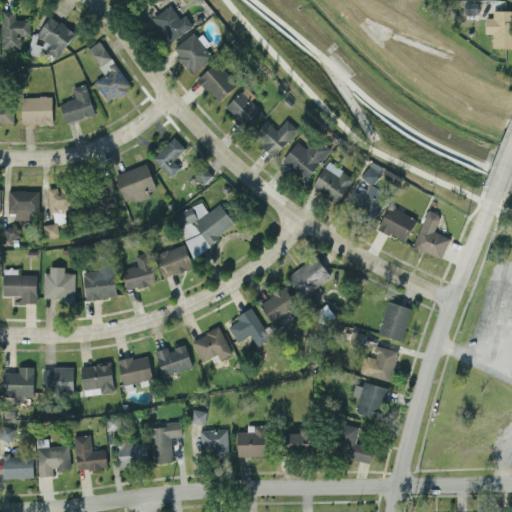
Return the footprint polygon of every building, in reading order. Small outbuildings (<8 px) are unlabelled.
[(168,42),(193,26),(185,14),(179,18),(171,4),(152,16),(168,42)] [(1,48),(20,48),(20,35),(30,35),(30,19),(15,19),(15,10),(2,10),(1,48)] [(485,17),(485,33),(493,33),(493,47),(511,47),(511,10),(493,10),(492,17),(485,17)] [(55,60),(75,32),(49,15),(25,49),(37,57),(42,51),(55,60)] [(173,46),(189,72),(212,58),(206,46),(209,44),(201,30),(173,46)] [(131,85),(99,40),(87,49),(104,73),(93,81),(108,102),(131,85)] [(218,100),(236,83),(216,61),(197,78),(218,100)] [(72,87),(75,98),(60,102),(65,122),(94,114),(86,83),(72,87)] [(254,95),(245,86),(225,107),(247,128),(262,111),(250,99),(254,95)] [(21,124),(52,123),(51,95),(20,96),(21,124)] [(0,122),(13,123),(14,101),(0,100),(0,122)] [(276,129),(265,119),(254,132),(263,141),(260,145),(273,157),(298,129),(286,118),(276,129)] [(173,159),(185,148),(174,136),(152,157),(170,176),(180,167),(173,159)] [(330,148),(315,136),(306,148),(297,141),(281,160),(306,180),(330,148)] [(340,201),(352,174),(324,162),(313,189),(340,201)] [(124,200),(133,198),(134,202),(150,197),(148,190),(155,188),(148,163),(115,172),(124,200)] [(373,185),(381,171),(368,164),(360,178),(365,181),(352,204),(372,216),(386,192),(373,185)] [(114,205),(112,181),(88,183),(89,207),(114,205)] [(49,186),(48,209),(72,209),(72,187),(49,186)] [(8,209),(15,209),(15,219),(30,219),(30,213),(39,212),(39,190),(8,190),(8,209)] [(220,203),(208,211),(199,199),(171,219),(195,253),(235,225),(220,203)] [(404,242),(416,219),(389,204),(377,227),(404,242)] [(450,237),(434,230),(440,214),(428,209),(412,246),(441,258),(450,237)] [(44,236),(58,236),(57,223),(44,223),(44,236)] [(3,227),(6,239),(19,237),(17,224),(3,227)] [(156,252),(163,275),(191,268),(185,244),(156,252)] [(156,282),(148,252),(135,255),(137,265),(121,269),(126,289),(156,282)] [(302,297),(331,275),(315,254),(286,276),(302,297)] [(117,295),(113,263),(95,265),(96,270),(83,271),(86,299),(117,295)] [(74,272),(64,272),(64,266),(45,265),(44,298),(74,299),(74,272)] [(20,294),(20,302),(37,302),(36,273),(18,274),(18,268),(2,268),(3,295),(20,294)] [(258,302),(272,323),(298,306),(283,285),(258,302)] [(402,340),(412,307),(387,300),(377,333),(402,340)] [(237,342),(250,334),(257,345),(270,337),(252,308),(226,324),(237,342)] [(217,354),(219,359),(232,353),(219,326),(191,339),(201,361),(217,354)] [(155,350),(161,375),(192,367),(186,344),(168,349),(167,346),(155,350)] [(360,373),(391,379),(396,349),(376,345),(374,356),(364,354),(360,373)] [(152,377),(147,353),(118,360),(122,384),(152,377)] [(80,365),(83,394),(114,391),(110,361),(80,365)] [(33,366),(18,366),(18,371),(2,371),(2,398),(23,398),(23,396),(33,396),(33,366)] [(42,392),(73,393),(73,367),(43,366),(42,392)] [(386,386),(362,381),(356,412),(380,417),(386,386)] [(206,411),(192,408),(190,421),(204,424),(206,411)] [(151,427),(153,461),(172,460),(171,436),(181,435),(181,420),(165,421),(165,426),(151,427)] [(358,426),(340,422),(333,455),(370,462),(373,446),(355,442),(358,426)] [(267,455),(266,424),(247,424),(247,430),(236,431),(237,455),(267,455)] [(0,438),(12,440),(14,427),(0,425),(0,428),(0,438)] [(200,429),(200,449),(214,448),(215,457),(228,457),(227,428),(200,429)] [(303,432),(288,432),(288,453),(309,453),(309,441),(304,441),(303,432)] [(74,435),(76,469),(107,467),(106,448),(91,449),(91,434),(74,435)] [(70,468),(69,444),(48,445),(48,438),(36,438),(37,475),(53,474),(53,468),(70,468)] [(147,440),(117,440),(117,464),(147,463),(147,440)] [(2,455),(3,477),(33,476),(33,454),(2,455)]
